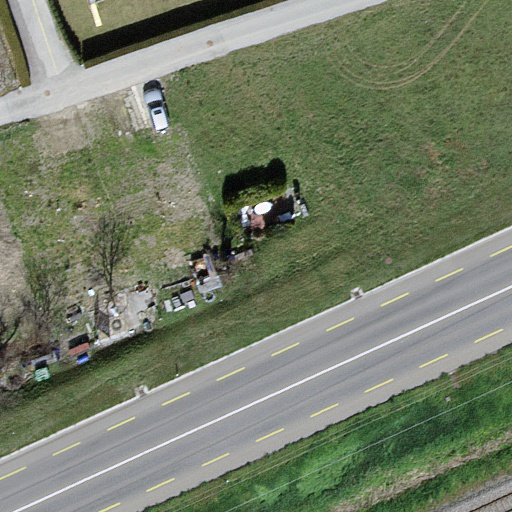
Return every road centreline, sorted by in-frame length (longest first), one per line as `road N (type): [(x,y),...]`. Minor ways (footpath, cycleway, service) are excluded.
road 1 (primary): [(511,285),(17,511)]
road 2 (residential): [(0,112),(346,0)]
